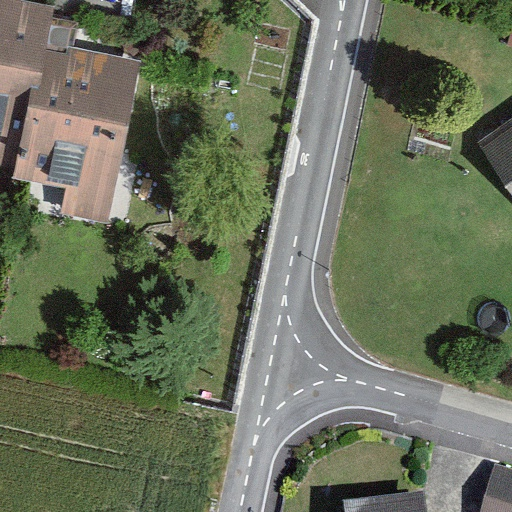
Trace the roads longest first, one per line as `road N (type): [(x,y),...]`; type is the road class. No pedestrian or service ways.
road 1 (residential): [(283,355),(348,0)]
road 2 (residential): [(283,355),(511,421)]
road 3 (residential): [(248,511),(283,355)]
